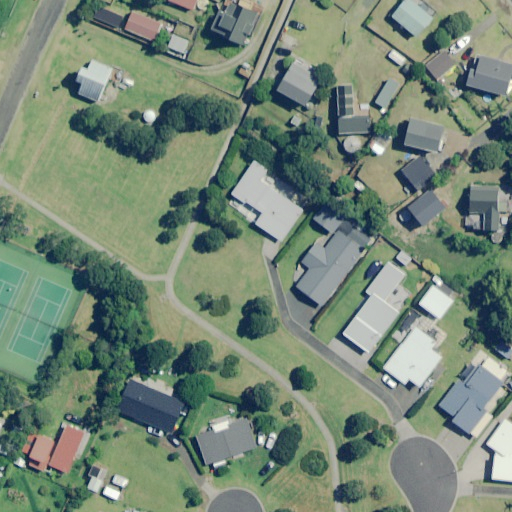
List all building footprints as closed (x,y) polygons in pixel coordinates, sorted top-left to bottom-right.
[(198,0),(170,0),(194,11),(198,0)] [(261,14),(232,0),(217,32),(246,46),(261,14)] [(424,3),(420,0),(406,0),(393,17),(418,38),(434,19),(420,7),(424,3)] [(161,24),(134,13),(127,30),(154,41),(161,24)] [(189,42),(172,36),(168,47),(184,54),(189,42)] [(458,65),(446,51),(427,67),(438,81),(458,65)] [(511,78),(511,65),(483,57),(479,72),(474,71),(470,86),(507,97),(511,78)] [(113,69),(93,61),(88,72),(83,69),(78,81),(84,83),(79,94),(99,102),(113,69)] [(321,80),(294,65),(279,91),(307,106),(321,80)] [(401,86),(390,80),(377,103),(387,109),(392,101),(401,86)] [(353,117),(352,86),(338,87),(340,134),(371,133),(370,116),(353,117)] [(157,113),(146,109),(143,120),(154,123),(157,113)] [(445,128),(412,119),(406,145),(439,153),(445,128)] [(437,175),(419,156),(402,172),(420,191),(437,175)] [(230,205),(270,233),(283,241),(311,201),(294,189),(289,196),(284,192),(290,184),(256,161),(233,194),(237,196),(230,205)] [(476,226),(475,230),(499,231),(499,224),(507,225),(508,216),(499,216),(500,211),(511,212),(511,197),(511,196),(511,186),(473,185),(471,218),(467,218),(466,225),(476,226)] [(346,217),(327,202),(314,219),(334,234),(346,217)] [(412,225),(397,214),(387,229),(401,239),(412,225)] [(372,241),(354,227),(347,237),(340,231),(326,250),(318,244),(303,263),(311,269),(297,287),(323,306),(372,241)] [(406,275),(389,262),(367,292),(373,296),(344,334),(370,353),(399,314),(385,303),(406,275)] [(454,302),(433,286),(419,304),(441,320),(454,302)] [(437,343),(416,327),(401,349),(398,346),(382,367),(406,384),(410,379),(421,387),(443,358),(431,349),(437,343)] [(511,354),(511,345),(505,340),(497,349),(508,359),(511,354)] [(465,377),(467,379),(464,383),(461,381),(441,406),(457,419),(455,422),(470,434),(487,412),(484,410),(504,383),(479,364),(477,367),(474,364),(465,377)] [(187,403),(132,380),(119,412),(174,435),(187,403)] [(257,448),(247,419),(230,425),(231,428),(217,433),(216,430),(198,436),(208,465),(257,448)] [(511,424),(506,420),(488,445),(497,451),(494,479),(511,481),(511,424)] [(0,452),(10,457),(14,449),(0,442),(0,431),(3,425),(0,423),(0,452)] [(88,435),(67,425),(58,444),(31,431),(22,451),(32,456),(28,464),(45,472),(49,464),(69,474),(88,435)] [(103,469),(94,464),(89,474),(99,479),(103,469)] [(103,481),(93,477),(88,488),(98,492),(103,481)] [(121,493),(106,486),(103,493),(118,500),(121,493)]
